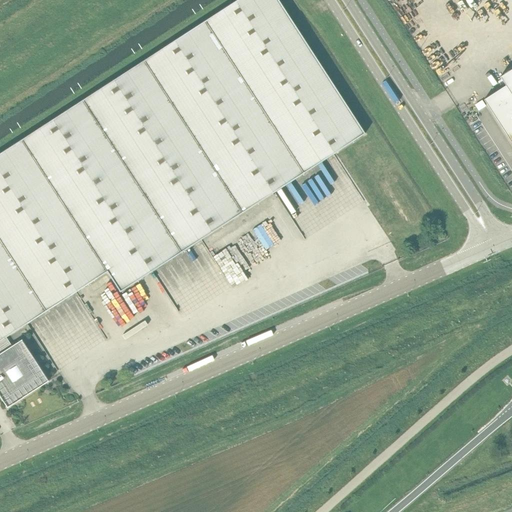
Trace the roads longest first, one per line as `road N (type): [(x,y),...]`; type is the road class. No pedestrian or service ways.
road 1 (unclassified): [(0,462),(495,245)]
road 2 (unclassified): [(330,0),(484,227)]
road 3 (unclassified): [(484,227),(480,206),(347,0)]
road 4 (unclassified): [(321,511),(511,349)]
